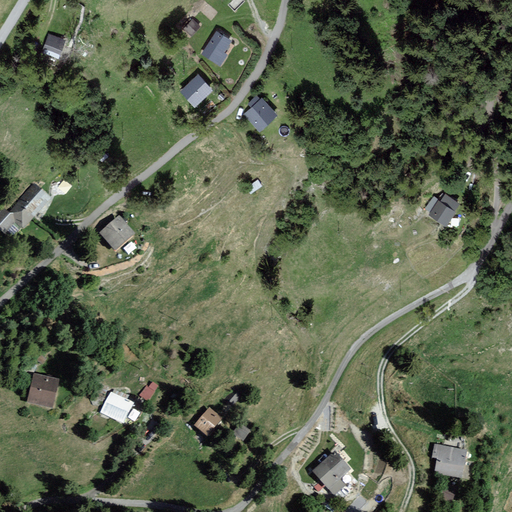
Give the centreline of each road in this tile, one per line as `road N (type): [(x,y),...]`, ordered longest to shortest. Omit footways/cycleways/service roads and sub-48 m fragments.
road 1 (unclassified): [(0,304),(105,207),(236,104),(268,54),(286,0)]
road 2 (unclassified): [(487,253),(461,280),(360,342),(316,416),(234,511)]
road 3 (unclassified): [(184,511),(91,502),(52,502),(27,511)]
